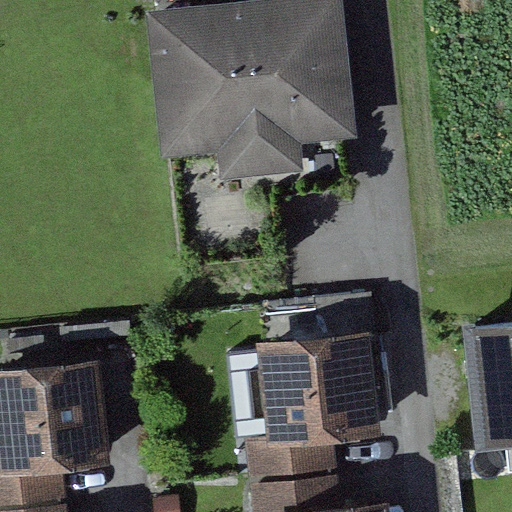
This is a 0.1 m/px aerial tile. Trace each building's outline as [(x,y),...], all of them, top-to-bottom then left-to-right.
[(310,159),(307,132),(361,126),(347,0),(189,0),(152,4),(167,146),(223,140),(226,168),(310,159)] [(511,312),(472,316),(482,429),(511,426),(511,312)] [(264,333),(272,425),(253,427),(258,472),(347,464),(344,430),(385,426),(375,322),(264,333)] [(0,359),(0,498),(74,492),(71,458),(112,454),(102,350),(0,359)] [(261,511),(392,511),(391,494),(350,498),(347,464),(258,472),(261,511)] [(0,511),(76,511),(74,492),(0,498),(0,511)]
